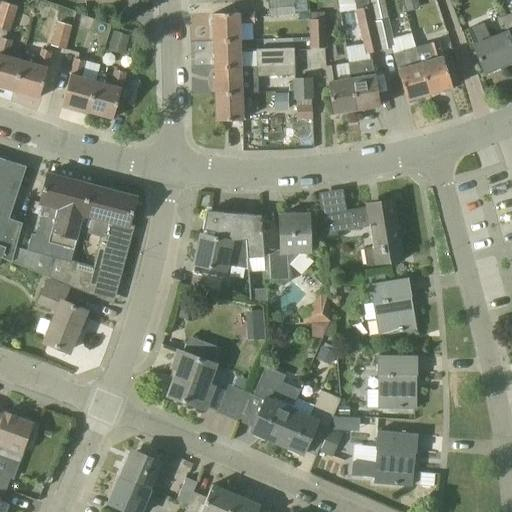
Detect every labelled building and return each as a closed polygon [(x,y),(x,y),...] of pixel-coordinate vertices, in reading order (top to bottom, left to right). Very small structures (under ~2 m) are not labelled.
[(295,14),(295,13),(294,1),(293,0),(275,0),(269,0),(271,17),(295,14)] [(306,0),(303,0),(294,1),(295,13),(307,12),(306,0)] [(373,22),(367,0),(352,0),(365,53),(380,50),(373,22)] [(382,0),(370,0),(375,20),(387,18),(382,0)] [(404,0),(407,11),(419,9),(416,0),(404,0)] [(511,0),(503,0),(510,14),(511,12),(511,0)] [(0,2),(0,28),(10,31),(18,7),(0,1),(0,2)] [(240,24),(254,23),(254,13),(213,14),(214,41),(240,40),(240,24)] [(511,13),(501,18),(506,31),(490,38),(483,22),(467,29),(474,45),(486,73),(511,62),(511,43),(511,41),(511,40),(511,13)] [(311,20),(308,20),(310,49),(325,48),(325,19),(311,20)] [(373,22),(380,50),(394,47),(387,19),(373,22)] [(73,27),(56,21),(50,46),(66,51),(73,27)] [(113,31),(108,50),(124,54),(130,36),(113,31)] [(22,61),(7,56),(12,40),(1,37),(0,41),(0,86),(14,91),(22,61)] [(215,68),(241,67),(240,40),(214,41),(215,68)] [(421,64),(429,93),(452,87),(439,41),(417,48),(422,63),(421,64)] [(256,49),(256,66),(272,65),(272,64),(295,62),(294,47),(256,49)] [(22,61),(14,91),(39,98),(52,52),(41,48),(37,65),(22,61)] [(422,63),(417,48),(398,53),(394,55),(407,100),(429,93),(421,64),(422,63)] [(62,104),(88,112),(96,81),(95,81),(100,64),(86,61),(75,58),(62,104)] [(350,79),(351,79),(356,110),(380,106),(372,59),(348,63),(350,79)] [(258,76),(295,75),(295,64),(295,62),(272,64),(272,65),(256,66),(241,67),(215,68),(215,94),(242,93),(259,92),(258,76)] [(351,79),(350,79),(338,81),(336,65),(326,66),(333,114),(356,110),(351,79)] [(96,81),(88,112),(113,119),(126,72),(116,69),(111,86),(96,81)] [(312,78),(295,79),(296,99),(312,98),(312,78)] [(215,94),(216,121),(243,120),(242,93),(215,94)] [(287,93),(273,94),(274,110),(288,110),(287,93)] [(312,106),(297,107),(297,118),(313,117),(312,106)] [(27,167),(0,157),(0,256),(2,258),(50,278),(57,258),(27,251),(15,248),(22,224),(8,221),(27,167)] [(71,262),(71,261),(78,232),(91,185),(48,174),(39,205),(43,206),(35,235),(32,234),(27,251),(57,258),(71,262)] [(102,237),(94,267),(122,274),(132,236),(127,235),(137,198),(91,185),(78,232),(93,235),(102,237)] [(370,224),(373,247),(364,248),(367,265),(403,259),(394,200),(379,202),(379,204),(344,210),(320,214),(323,241),(338,239),(336,230),(370,224)] [(259,216),(206,211),(203,229),(204,229),(203,235),(221,239),(231,242),(246,241),(247,257),(264,256),(261,215),(259,215),(259,216)] [(309,214),(281,216),(282,249),(269,250),(271,281),(291,280),(289,250),(311,249),(309,214)] [(246,241),(231,242),(221,239),(203,235),(201,234),(198,249),(195,264),(225,270),(227,261),(248,265),(247,260),(247,257),(246,241)] [(57,258),(51,278),(72,287),(78,263),(71,261),(71,262),(57,258)] [(223,278),(194,272),(190,287),(219,293),(223,278)] [(410,279),(371,285),(374,303),(375,303),(380,336),(415,331),(410,296),(412,296),(410,279)] [(63,303),(68,290),(48,281),(39,303),(59,312),(45,342),(70,352),(85,311),(63,303)] [(328,294),(320,294),(302,314),(303,323),(311,323),(329,322),(331,322),(328,294)] [(183,302),(178,317),(187,320),(192,305),(183,302)] [(254,325),(247,325),(248,340),(265,339),(263,324),(257,325),(254,325)] [(217,347),(188,336),(182,352),(179,351),(173,368),(179,370),(169,396),(205,409),(213,386),(204,383),(211,363),(217,347)] [(321,346),(316,359),(331,365),(336,353),(321,346)] [(417,356),(378,356),(378,373),(379,373),(379,391),(366,391),(366,408),(379,408),(379,409),(415,409),(415,375),(417,375),(417,356)] [(265,401),(251,432),(277,443),(297,398),(300,390),(282,382),(285,376),(266,368),(254,396),(265,401)] [(243,389),(247,380),(238,376),(234,385),(243,389)] [(237,421),(249,393),(233,387),(222,414),(237,421)] [(277,443),(304,455),(317,423),(328,427),(340,398),(322,391),(316,406),(297,398),(277,443)] [(350,407),(337,407),(337,416),(350,416),(350,407)] [(34,424),(17,418),(17,417),(5,412),(5,413),(3,413),(0,422),(0,455),(3,457),(6,447),(23,453),(26,446),(29,447),(35,432),(31,431),(34,424)] [(329,428),(320,451),(333,457),(343,433),(329,428)] [(414,453),(416,453),(418,434),(379,431),(377,449),(379,450),(377,464),(353,462),(351,475),(375,477),(375,483),(411,486),(414,453)] [(120,477),(150,489),(161,463),(135,452),(131,463),(127,461),(120,477)] [(0,473),(0,487),(7,490),(11,478),(0,473)] [(140,511),(150,489),(120,477),(113,493),(118,494),(113,505),(130,511),(140,511)] [(197,482),(187,478),(178,500),(188,504),(192,493),(197,482)] [(213,485),(206,499),(200,511),(229,511),(237,495),(213,485)] [(0,511),(5,511),(9,504),(2,502),(7,490),(0,487),(0,511)] [(257,511),(259,509),(260,505),(237,495),(229,511),(257,511)]
